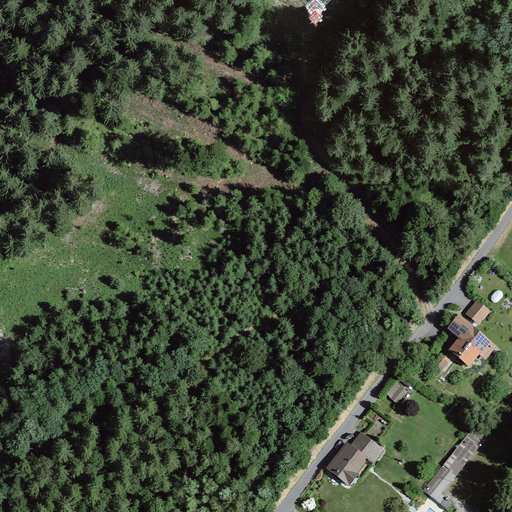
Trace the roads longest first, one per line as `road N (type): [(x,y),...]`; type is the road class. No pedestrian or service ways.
road 1 (track): [(433,322),(420,276),(312,143),(215,0)]
road 2 (unclassified): [(280,511),(433,322),(511,206)]
road 3 (track): [(176,0),(19,254),(0,267)]
